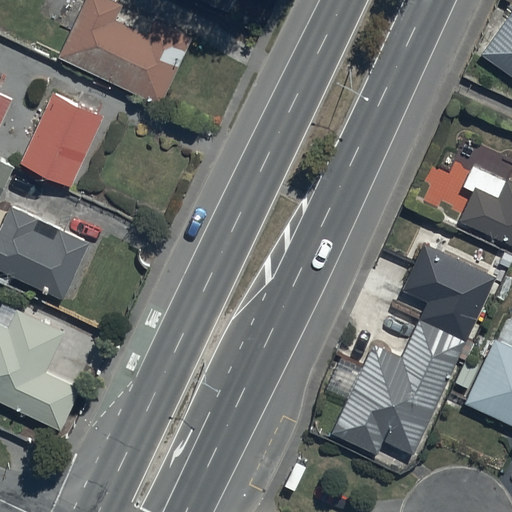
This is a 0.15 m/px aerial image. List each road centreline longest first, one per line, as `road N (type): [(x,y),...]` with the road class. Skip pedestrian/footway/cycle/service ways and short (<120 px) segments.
road 1 (secondary): [(428,0),(185,511)]
road 2 (secondary): [(98,511),(341,0)]
